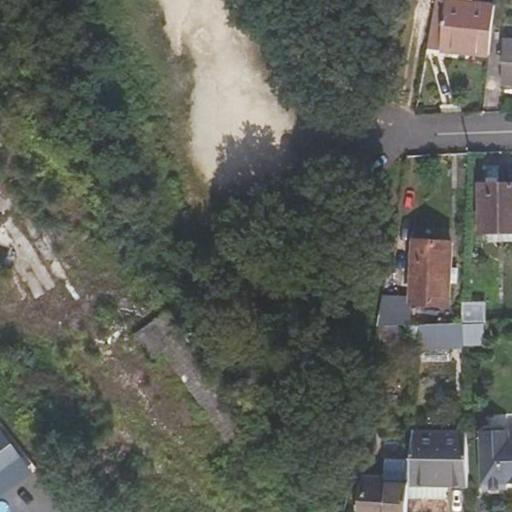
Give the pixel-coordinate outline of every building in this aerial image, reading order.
[(441,0),(436,0),(429,49),(490,55),(494,5),(470,3),(470,0),(449,0),(449,1),(441,0)] [(511,184),(480,185),(482,232),(492,232),(510,231),(511,230),(511,184)] [(510,231),(492,232),(493,242),(511,241),(510,231)] [(414,241),(411,297),(411,303),(448,305),(450,243),(414,241)] [(382,297),(376,328),(410,326),(411,303),(411,297),(382,297)] [(169,309),(139,332),(157,355),(187,332),(169,309)] [(462,312),(462,324),(485,323),(484,311),(462,312)] [(418,326),(416,351),(463,349),(462,324),(418,326)] [(481,431),(482,489),(510,488),(510,483),(511,482),(511,438),(508,439),(508,430),(504,426),(485,427),(481,431)] [(6,431),(0,435),(0,475),(26,457),(6,431)] [(410,435),(406,484),(446,486),(468,488),(466,436),(410,435)] [(362,481),(359,511),(403,511),(405,499),(406,484),(362,481)] [(406,484),(405,499),(445,501),(446,486),(406,484)]
